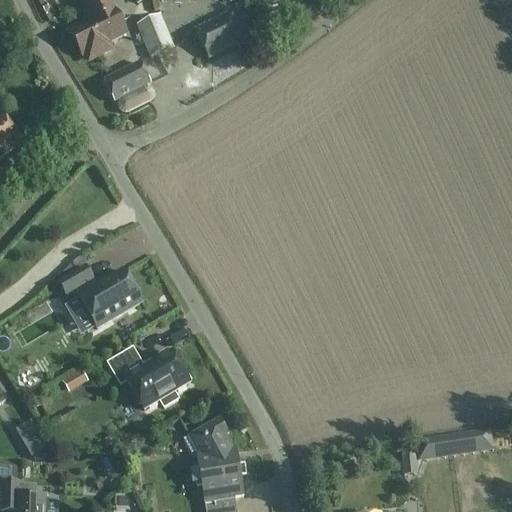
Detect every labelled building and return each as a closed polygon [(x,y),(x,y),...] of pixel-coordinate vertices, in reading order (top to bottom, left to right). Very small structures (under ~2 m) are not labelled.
[(108,46),(126,37),(107,0),(86,0),(80,3),(91,25),(70,35),(82,59),(85,57),(87,61),(92,63),(109,55),(110,50),(108,46)] [(232,14),(194,33),(209,63),(248,44),(232,14)] [(173,51),(160,17),(138,26),(151,59),(173,51)] [(147,90),(146,90),(145,89),(150,87),(139,65),(103,83),(113,106),(118,104),(119,104),(117,108),(118,112),(120,115),(125,116),(128,116),(128,115),(129,116),(149,106),(153,103),(154,99),(154,95),(151,92),(147,90)] [(0,116),(0,160),(21,145),(0,116)] [(96,331),(141,304),(123,273),(95,289),(92,284),(93,283),(84,269),(59,284),(67,298),(75,293),(79,299),(78,299),(96,331)] [(132,352),(107,367),(120,388),(126,384),(143,413),(159,403),(163,411),(178,402),(173,395),(189,386),(171,355),(141,373),(137,366),(139,365),(132,352)] [(88,383),(80,370),(72,375),(80,388),(88,383)] [(218,423),(186,440),(183,442),(191,456),(194,455),(196,458),(204,511),(235,511),(231,487),(240,485),(234,451),(232,452),(224,439),(226,438),(218,423)] [(419,464),(493,453),(490,431),(415,442),(419,464)] [(41,441),(26,450),(31,459),(32,458),(45,451),(47,450),(41,441)] [(415,459),(401,460),(402,478),(417,477),(415,459)] [(44,511),(44,499),(20,499),(21,484),(0,483),(0,511),(44,511)]
